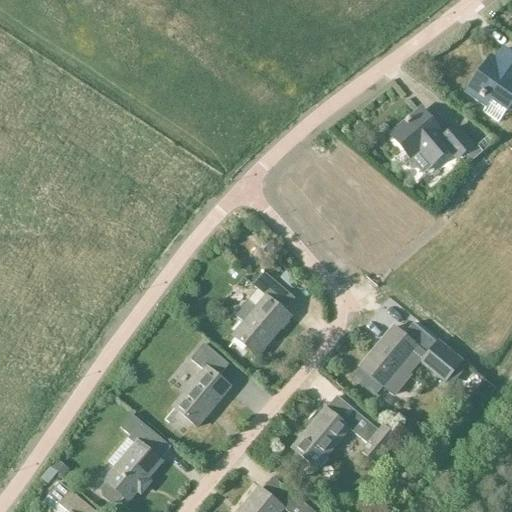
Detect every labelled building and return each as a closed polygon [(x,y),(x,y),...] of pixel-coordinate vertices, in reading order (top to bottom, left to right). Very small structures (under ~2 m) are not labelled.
[(484,68),(470,88),(481,96),(480,97),(484,100),(485,99),(490,102),(483,113),(498,124),(511,104),(511,55),(504,51),(489,72),(484,68)] [(406,125),(394,135),(408,150),(405,153),(423,173),(437,161),(451,150),(458,159),(460,157),(463,161),(461,162),(465,167),(483,152),(478,147),(474,150),(455,128),(442,139),(438,134),(440,133),(422,112),(410,122),(409,120),(405,123),(406,125)] [(352,172),(327,193),(344,212),(347,209),(365,229),(376,220),(396,242),(408,232),(388,209),(385,211),(374,199),(377,197),(369,188),(367,190),(352,172)] [(272,241),(265,247),(273,255),(279,250),(272,241)] [(257,290),(235,317),(243,323),(232,337),(256,358),(290,317),(284,313),(294,301),(263,272),(251,286),(257,290)] [(394,328),(360,369),(394,397),(411,376),(401,367),(416,349),(426,356),(419,364),(444,384),(462,362),(437,342),(433,347),(430,344),(433,341),(413,324),(403,336),(394,328)] [(197,428),(230,388),(218,378),(228,366),(204,345),(190,361),(203,372),(173,408),(197,428)] [(384,428),(379,433),(337,398),(293,451),(318,472),(350,431),(367,446),(360,453),(375,465),(397,438),(384,428)] [(134,446),(103,482),(108,486),(103,492),(104,500),(112,507),(119,506),(124,500),(128,503),(162,462),(161,461),(171,449),(131,416),(120,430),(130,438),(128,441),(134,446)] [(401,423),(395,431),(408,441),(414,433),(401,423)] [(59,461),(53,468),(64,477),(70,469),(59,461)] [(51,468),(42,479),(48,484),(57,473),(51,468)] [(312,511),(273,478),(263,491),(262,491),(259,489),(240,511),(283,511),(284,511),(285,511),(312,511)] [(65,511),(93,511),(60,483),(48,497),(65,511)]
